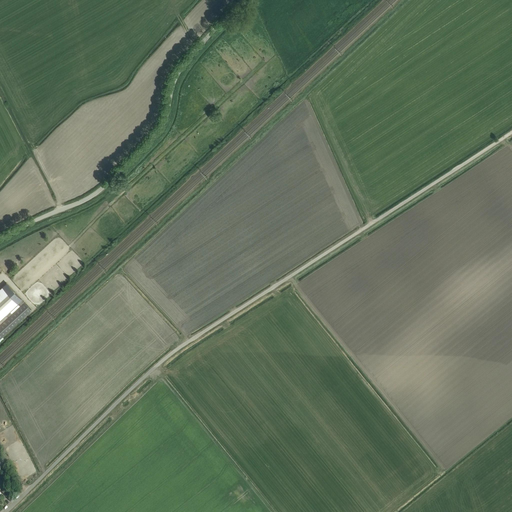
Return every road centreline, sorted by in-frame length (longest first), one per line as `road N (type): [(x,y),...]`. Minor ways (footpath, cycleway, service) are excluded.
road 1 (unclassified): [(3,511),(171,353),(511,131)]
road 2 (unclassified): [(0,238),(82,201),(119,172),(159,130),(182,66),(244,0)]
